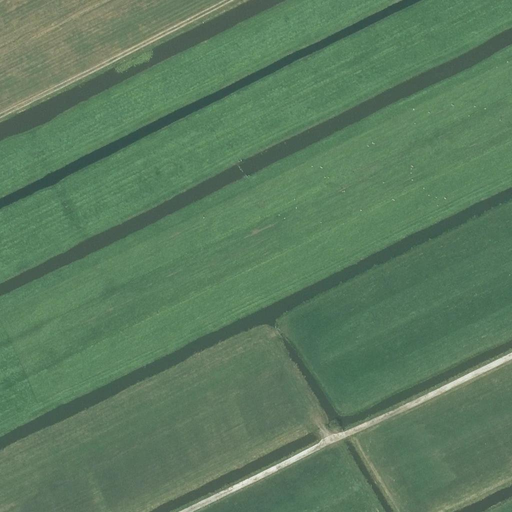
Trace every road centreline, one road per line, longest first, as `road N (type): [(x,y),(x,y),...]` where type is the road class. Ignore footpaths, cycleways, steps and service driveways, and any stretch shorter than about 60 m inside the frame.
road 1 (track): [(511,355),(187,511)]
road 2 (track): [(227,0),(0,115)]
